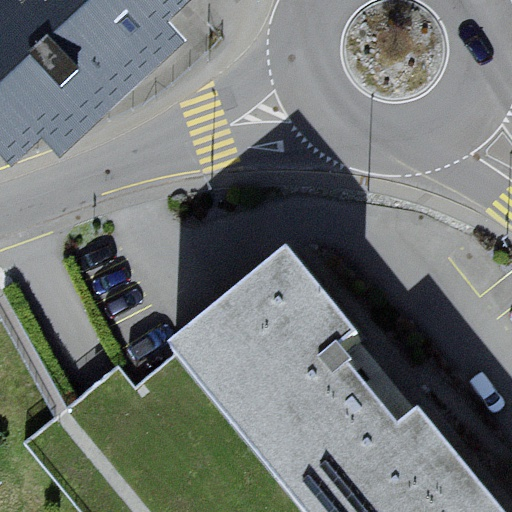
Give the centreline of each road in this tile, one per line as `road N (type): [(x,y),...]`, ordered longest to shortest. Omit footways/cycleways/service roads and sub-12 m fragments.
road 1 (residential): [(216,128),(0,208)]
road 2 (residential): [(216,128),(358,136)]
road 3 (tertiary): [(297,32),(304,87),(323,114),(358,136)]
road 4 (tertiary): [(407,142),(459,117),(478,93),(489,55)]
road 5 (residential): [(297,32),(216,128)]
